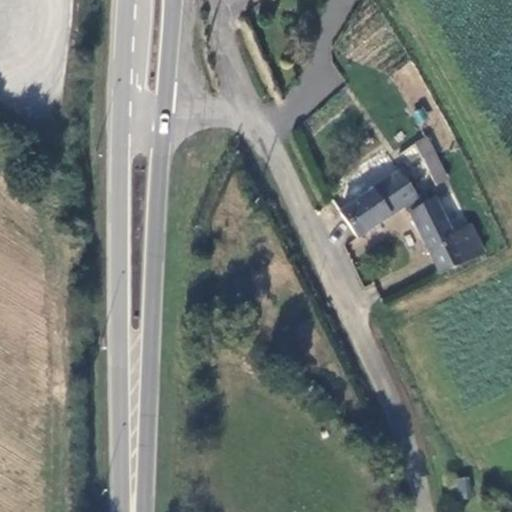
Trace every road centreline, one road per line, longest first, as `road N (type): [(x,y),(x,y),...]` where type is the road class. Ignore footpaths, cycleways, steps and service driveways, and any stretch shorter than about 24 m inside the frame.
road 1 (unclassified): [(423,511),(412,441),(252,121),(141,110)]
road 2 (secondary): [(141,110),(127,511)]
